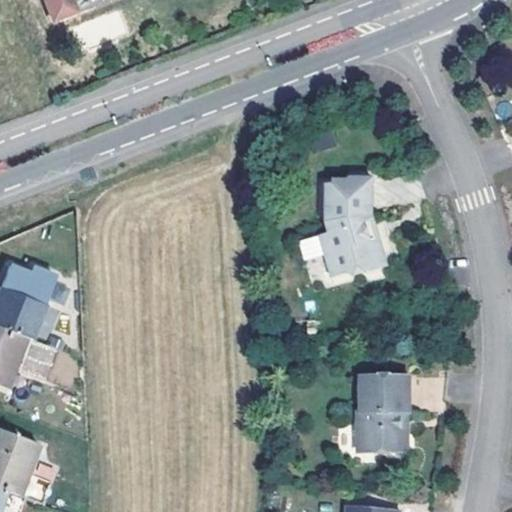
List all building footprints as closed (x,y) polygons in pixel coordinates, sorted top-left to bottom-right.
[(71,0),(45,0),(53,20),(76,11),(71,0)] [(317,237),(319,245),(328,278),(358,270),(362,274),(382,267),(376,244),(368,219),(371,182),(351,183),(342,190),(326,189),(322,222),(326,234),(317,237)] [(9,268),(1,289),(0,290),(0,327),(25,337),(30,339),(44,307),(54,280),(34,271),(31,278),(9,268)] [(25,337),(0,327),(0,386),(5,389),(25,337)] [(419,382),(371,379),(369,413),(365,413),(362,453),(406,456),(411,452),(412,437),(408,431),(408,424),(413,424),(414,418),(416,418),(419,382)] [(38,446),(0,431),(0,489),(6,491),(19,496),(47,507),(55,484),(40,479),(27,474),(38,446)] [(59,475),(44,470),(40,479),(55,484),(59,475)]
